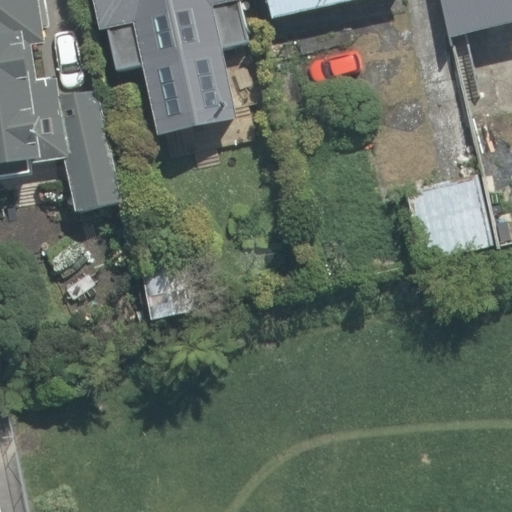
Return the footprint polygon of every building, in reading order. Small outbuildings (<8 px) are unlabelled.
[(73,216),(118,210),(103,89),(53,96),(40,0),(0,0),(0,176),(67,168),(73,216)] [(91,0),(109,76),(143,68),(158,135),(234,117),(219,51),(262,41),(252,0),(91,0)] [(267,0),(274,29),(401,0),(267,0)] [(511,0),(442,0),(453,54),(477,49),(473,27),(511,18),(511,0)] [(477,180),(411,193),(424,260),(490,247),(477,180)]
